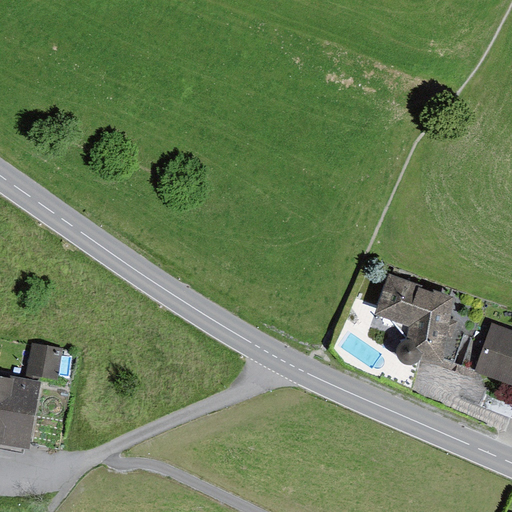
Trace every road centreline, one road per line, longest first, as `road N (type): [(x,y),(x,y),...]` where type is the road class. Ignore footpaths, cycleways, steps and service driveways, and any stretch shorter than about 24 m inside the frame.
road 1 (tertiary): [(0,176),(290,365),(511,464)]
road 2 (track): [(511,1),(427,120),(305,373)]
